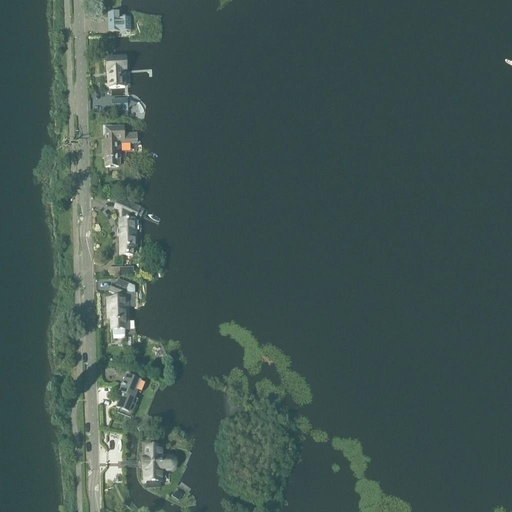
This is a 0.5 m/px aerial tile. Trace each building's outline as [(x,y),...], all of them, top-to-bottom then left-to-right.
[(118,21),(118,14),(107,14),(108,21),(108,33),(130,32),(129,20),(118,21)] [(114,60),(106,60),(107,81),(108,81),(109,89),(111,89),(125,88),(125,87),(125,78),(128,71),(127,59),(114,60)] [(122,106),(112,106),(112,113),(128,112),(127,99),(121,100),(122,106)] [(112,130),(112,129),(111,129),(111,127),(103,127),(103,135),(104,135),(104,136),(106,136),(106,142),(103,143),(103,154),(105,154),(105,168),(118,168),(117,153),(121,153),(121,144),(135,144),(135,134),(123,135),(123,129),(112,130)] [(139,210),(123,202),(122,205),(118,204),(115,209),(119,211),(121,249),(121,257),(135,257),(135,248),(133,218),(135,218),(139,210)] [(119,278),(134,278),(133,268),(119,269),(109,269),(109,277),(119,276),(119,278)] [(133,288),(116,281),(114,287),(111,286),(108,294),(116,297),(116,309),(107,309),(107,314),(110,314),(111,332),(111,337),(124,337),(124,332),(123,323),(126,323),(126,309),(134,308),(133,288)] [(132,400),(139,384),(128,379),(124,389),(121,387),(118,394),(121,396),(116,410),(127,414),(130,405),(132,400)] [(161,449),(147,449),(147,459),(143,459),(143,471),(145,471),(145,483),(161,483),(161,471),(170,471),(172,471),(174,469),(175,467),(176,465),(175,463),(174,461),(172,460),(170,459),(161,459),(161,449)]
